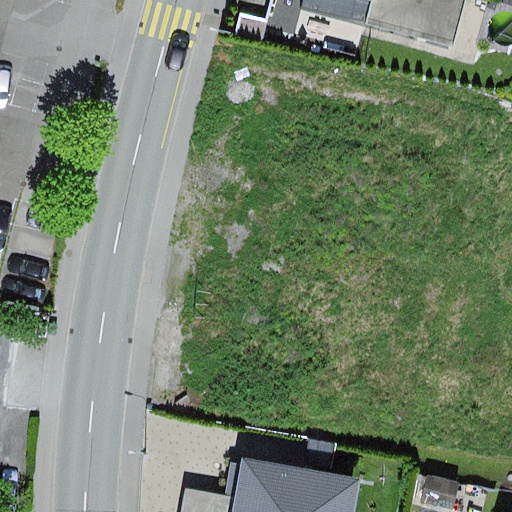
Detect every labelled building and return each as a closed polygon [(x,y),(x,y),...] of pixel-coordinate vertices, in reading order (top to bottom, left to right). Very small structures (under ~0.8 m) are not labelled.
[(361,0),(371,2),(366,22),(456,45),(467,0),(361,0)] [(237,181),(310,192),(297,271),(388,286),(396,235),(480,248),(491,177),(443,169),(452,118),(252,86),(237,181)] [(511,263),(500,260),(455,404),(503,419),(511,389),(511,263)] [(332,460),(359,311),(204,283),(176,431),(332,460)] [(353,511),(360,479),(239,457),(231,498),(228,511),(353,511)] [(228,511),(231,498),(185,489),(180,511),(228,511)]
